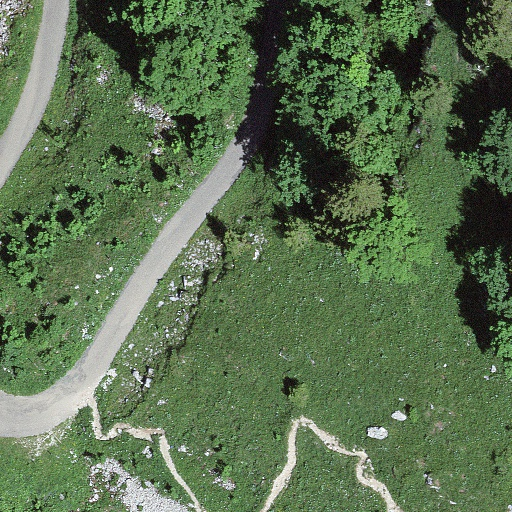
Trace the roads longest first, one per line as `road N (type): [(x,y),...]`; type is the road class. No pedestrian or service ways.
road 1 (unclassified): [(0,412),(69,406),(206,214),(257,112),(291,0)]
road 2 (unclassified): [(69,0),(38,111),(0,181)]
